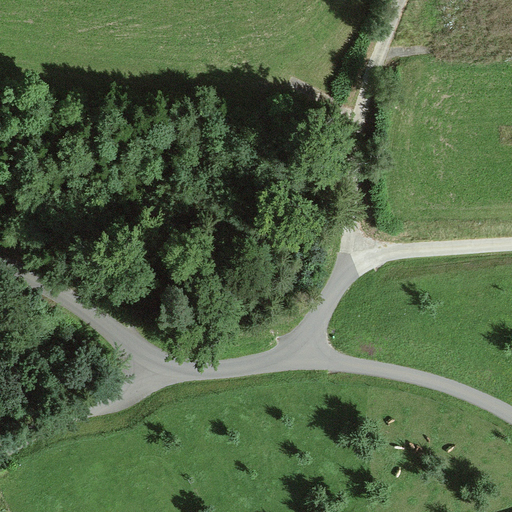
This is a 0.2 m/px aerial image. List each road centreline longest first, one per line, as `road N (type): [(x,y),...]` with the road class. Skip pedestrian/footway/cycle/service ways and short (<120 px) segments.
road 1 (unclassified): [(288,359),(204,370),(167,365),(53,288),(0,263)]
road 2 (unclassified): [(511,244),(401,251),(359,262),(288,359)]
road 3 (track): [(352,267),(355,146),(400,0)]
road 4 (unclassified): [(288,359),(424,379),(511,414)]
road 5 (track): [(0,452),(124,393),(158,361)]
